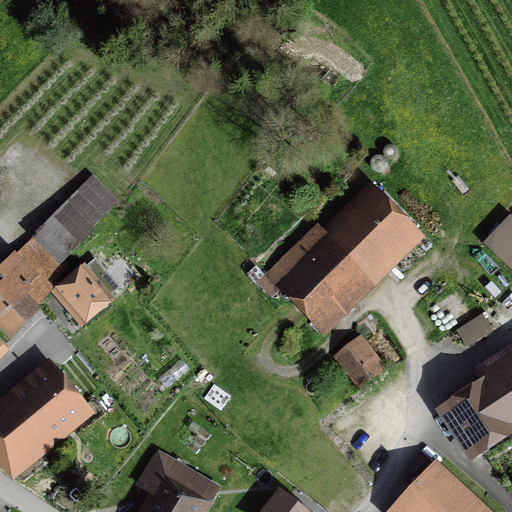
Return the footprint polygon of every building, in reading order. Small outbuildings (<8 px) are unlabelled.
[(34,238),(58,264),(93,230),(89,226),(111,205),(89,182),(34,238)] [(411,235),(374,197),(350,221),(351,222),(332,241),(318,227),(270,273),(317,322),(385,257),(387,259),(411,235)] [(511,218),(484,247),(511,272),(511,218)] [(0,298),(0,322),(11,334),(35,311),(22,298),(29,290),(25,286),(27,284),(26,283),(32,276),(15,259),(0,273),(0,276),(9,286),(6,290),(7,291),(0,298)] [(60,293),(82,319),(118,289),(106,274),(100,280),(90,268),(60,293)] [(343,358),(364,384),(385,367),(364,341),(343,358)] [(448,413),(473,450),(511,424),(511,364),(477,388),(479,392),(448,413)] [(0,416),(0,461),(7,470),(84,406),(55,371),(0,416)] [(171,433),(206,455),(216,439),(181,417),(171,433)] [(159,454),(140,486),(159,498),(150,511),(194,511),(211,486),(159,454)] [(406,511),(484,511),(434,465),(416,485),(424,493),(406,511)] [(304,511),(280,493),(264,511),(304,511)]
